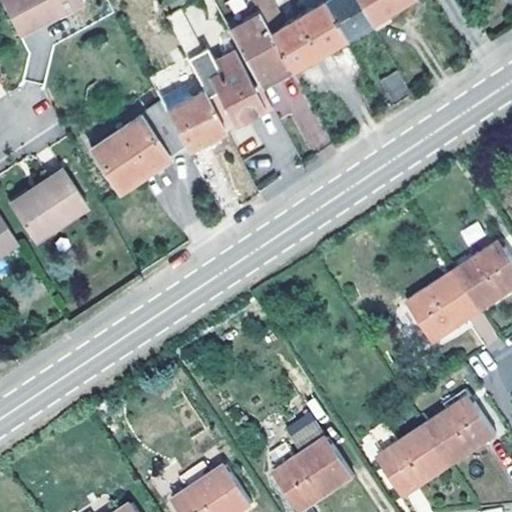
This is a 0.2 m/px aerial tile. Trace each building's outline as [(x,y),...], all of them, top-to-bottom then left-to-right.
[(0,0),(18,32),(78,0),(0,0)] [(235,16),(248,7),(243,0),(229,0),(226,2),(235,16)] [(291,68),(344,37),(323,0),(284,23),(270,0),(253,0),(260,12),(291,68)] [(323,0),(344,37),(371,22),(358,0),(323,0)] [(362,0),(374,19),(404,0),(362,0)] [(178,9),(165,17),(204,88),(208,94),(220,89),(207,63),(217,58),(210,45),(200,50),(178,9)] [(291,68),(260,12),(230,28),(255,74),(256,76),(270,68),(275,77),(291,68)] [(256,76),(255,74),(251,76),(237,48),(217,58),(207,63),(220,89),(208,94),(225,127),(264,106),(265,105),(258,90),(263,88),(261,85),(256,76)] [(261,85),(275,77),(270,68),(256,76),(261,85)] [(392,103),(411,92),(397,68),(379,78),(392,103)] [(169,81),(154,89),(160,100),(184,145),(185,147),(225,127),(208,94),(204,88),(180,100),(169,81)] [(272,105),(263,88),(258,90),(265,105),(264,106),(265,109),(272,105)] [(118,189),(184,145),(160,100),(117,128),(108,115),(94,124),(104,138),(90,146),(118,189)] [(29,194),(11,205),(33,237),(85,203),(61,167),(36,183),(38,187),(29,194)] [(11,205),(29,194),(25,188),(7,200),(11,205)] [(0,211),(0,252),(19,240),(0,211)] [(483,259),(504,245),(500,240),(479,254),(483,259)] [(511,289),(511,258),(504,245),(483,259),(479,254),(454,271),(481,310),(511,289)] [(407,301),(429,335),(452,320),(455,327),(481,310),(454,271),(407,301)] [(482,315),(471,323),(487,344),(498,336),(482,315)] [(434,341),(455,327),(452,320),(429,335),(434,341)] [(453,414),(474,400),(470,394),(449,409),(453,414)] [(496,434),(474,400),(453,414),(449,409),(425,424),(451,464),(496,434)] [(297,448),(323,431),(309,411),(284,428),(297,448)] [(425,424),(400,441),(387,422),(364,437),(403,496),(451,464),(425,424)] [(299,462),(278,476),(301,511),(355,475),(328,435),(296,456),(299,462)] [(274,470),(278,476),(299,462),(296,456),(274,470)] [(197,491),(175,505),(179,511),(238,511),(252,503),(226,464),(193,486),(197,491)] [(172,500),(175,505),(197,491),(193,486),(172,500)] [(138,511),(132,503),(117,511),(138,511)]
